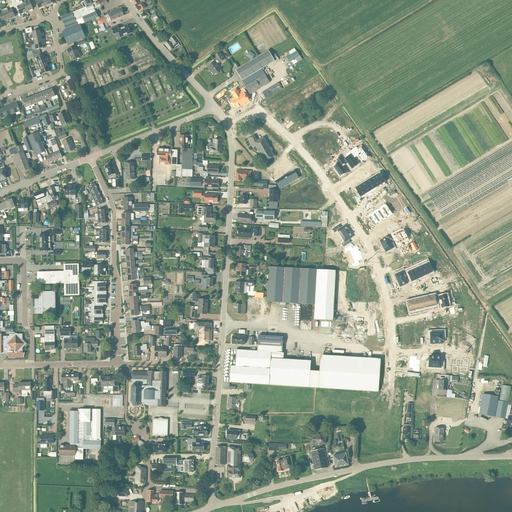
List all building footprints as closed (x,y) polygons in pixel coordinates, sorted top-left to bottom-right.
[(19,10),(20,14),(27,12),(23,4),(22,0),(16,3),(14,0),(10,0),(11,0),(14,7),(15,8),(16,8),(17,11),(19,10)] [(45,6),(42,0),(37,0),(36,1),(39,8),(45,6)] [(66,30),(67,32),(75,28),(80,25),(84,23),(98,17),(96,12),(95,12),(94,9),(101,6),(101,7),(107,2),(105,0),(98,0),(97,1),(92,4),(92,5),(86,7),(61,17),(66,30)] [(134,0),(132,2),(139,12),(145,7),(142,3),(140,5),(136,0),(140,0),(143,3),(146,0),(134,0)] [(23,4),(27,12),(33,9),(29,1),(23,4)] [(5,12),(9,19),(15,17),(12,9),(8,11),(7,8),(4,9),(6,12),(5,12)] [(99,29),(100,32),(105,30),(103,24),(107,22),(124,15),(121,9),(109,14),(96,19),(99,25),(101,28),(99,29)] [(0,19),(1,19),(2,22),(9,19),(5,12),(0,14),(0,19)] [(62,32),(67,45),(85,37),(80,25),(75,28),(67,32),(66,30),(62,32)] [(118,26),(111,29),(114,34),(118,32),(120,37),(131,33),(128,26),(119,29),(118,26)] [(29,35),(30,38),(33,38),(41,36),(44,36),(43,33),(40,33),(40,30),(32,32),(33,35),(29,35)] [(164,43),(170,51),(174,49),(175,50),(180,45),(178,42),(173,36),(170,38),(170,39),(168,40),(164,43)] [(32,50),(33,54),(40,52),(39,49),(43,48),(43,45),(46,44),(45,41),(34,44),(36,49),(32,50)] [(69,53),(72,61),(80,57),(75,46),(66,50),(68,54),(69,53)] [(290,55),(286,57),(289,63),(300,56),(296,51),(294,48),(289,52),(290,55)] [(268,50),(235,70),(241,81),(262,69),(275,61),(268,50)] [(255,55),(249,51),(246,56),(252,60),(255,55)] [(36,58),(38,63),(48,59),(47,57),(44,58),(43,54),(41,55),(40,52),(33,54),(34,58),(36,58)] [(210,70),(214,75),(221,70),(217,64),(219,63),(225,59),(220,52),(214,56),(217,60),(215,61),(207,67),(209,70),(210,70)] [(38,63),(40,68),(47,66),(46,63),(49,62),(48,59),(38,63)] [(31,72),(34,78),(37,76),(36,74),(41,72),(42,74),(49,72),(48,68),(51,67),(50,65),(47,66),(40,68),(40,69),(35,71),(34,71),(31,72)] [(64,93),(65,97),(76,93),(71,80),(66,82),(67,83),(63,85),(63,86),(61,86),(61,87),(59,88),(60,90),(64,88),(66,92),(64,93)] [(261,91),(265,98),(282,89),(279,82),(261,91)] [(49,98),(50,100),(52,99),(51,97),(55,96),(52,89),(46,91),(49,98)] [(43,101),(44,103),(46,102),(45,100),(49,98),(46,91),(40,93),(43,101)] [(324,91),(289,111),(296,123),(331,103),(324,91)] [(230,102),(234,109),(249,100),(244,92),(234,97),(235,99),(230,102)] [(34,96),(37,103),(43,101),(40,93),(34,96)] [(31,105),(32,107),(34,106),(34,104),(37,103),(34,96),(29,98),(32,105),(31,105)] [(112,97),(101,96),(101,108),(107,108),(107,104),(110,104),(110,101),(112,101),(112,97)] [(25,106),(27,110),(29,109),(28,106),(31,105),(32,105),(29,98),(23,100),(25,106)] [(275,108),(281,111),(281,110),(284,112),(287,107),(279,102),(278,104),(277,103),(275,108)] [(17,103),(10,105),(13,114),(20,111),(17,103)] [(10,105),(3,108),(6,116),(13,114),(10,105)] [(60,119),(62,125),(70,122),(66,113),(58,116),(56,117),(55,114),(49,116),(52,123),(58,120),(57,120),(60,119)] [(38,117),(23,123),(25,128),(40,122),(38,117)] [(347,123),(328,134),(335,145),(353,134),(347,123)] [(288,148),(280,131),(277,133),(273,126),(267,129),(278,153),(288,148)] [(38,132),(28,136),(30,141),(31,145),(36,143),(41,141),(38,132)] [(59,140),(67,137),(65,132),(57,135),(59,140)] [(255,146),(264,162),(274,156),(271,152),(268,146),(263,137),(257,141),(254,135),(248,139),(253,148),(255,146)] [(28,151),(33,149),(31,145),(30,141),(28,136),(23,138),(25,145),(27,150),(28,151)] [(190,141),(188,140),(188,136),(180,136),(180,144),(181,144),(182,150),(181,165),(177,165),(176,165),(176,171),(176,176),(186,177),(192,177),(193,160),(193,154),(193,149),(188,149),(188,145),(190,143),(190,141)] [(329,149),(322,136),(314,141),(322,153),(329,149)] [(70,138),(62,141),(67,153),(74,150),(70,138)] [(51,139),(48,140),(49,144),(55,160),(62,157),(60,151),(59,151),(56,152),(54,147),(57,146),(57,145),(55,141),(52,142),(51,139)] [(210,152),(221,153),(222,139),(213,139),(213,143),(210,143),(207,146),(207,149),(208,150),(210,150),(210,152)] [(41,141),(36,143),(31,145),(33,149),(35,155),(45,151),(41,141)] [(46,156),(49,162),(55,160),(49,144),(48,145),(51,154),(46,156)] [(21,145),(16,147),(25,170),(30,169),(26,159),(30,158),(29,153),(24,154),(23,152),(27,150),(25,145),(21,146),(21,145)] [(14,155),(21,172),(25,170),(16,147),(9,150),(11,155),(14,154),(14,155)] [(159,164),(176,165),(177,165),(178,150),(171,150),(157,149),(156,158),(160,158),(159,164)] [(350,154),(344,158),(352,168),(357,164),(353,158),(355,156),(351,150),(348,152),(350,154)] [(359,151),(354,154),(357,158),(360,156),(363,161),(364,160),(365,160),(368,158),(367,158),(368,157),(363,150),(360,152),(359,151)] [(147,160),(147,170),(151,170),(151,155),(142,155),(142,160),(147,160)] [(339,162),(334,166),(341,176),(346,172),(341,165),(344,163),(339,157),(336,159),(339,162)] [(112,162),(104,165),(109,176),(116,173),(112,162)] [(128,172),(135,171),(134,163),(124,163),(125,170),(128,170),(128,172)] [(218,174),(219,165),(207,165),(207,172),(203,171),(203,167),(198,167),(197,171),(201,172),(200,176),(208,176),(208,173),(218,174)] [(293,168),(290,170),(295,178),(298,176),(293,168)] [(135,179),(135,171),(128,172),(128,170),(125,170),(125,179),(135,179)] [(236,181),(240,182),(241,179),(248,179),(248,175),(251,175),(251,171),(236,170),(236,181)] [(290,170),(286,172),(291,180),(295,178),(290,170)] [(286,172),(283,174),(288,182),(291,180),(286,172)] [(283,174),(280,176),(285,184),(288,182),(283,174)] [(379,174),(374,177),(380,187),(385,184),(379,174)] [(374,177),(369,180),(376,190),(380,187),(374,177)] [(204,187),(219,188),(219,181),(205,180),(202,180),(202,178),(190,178),(190,186),(201,186),(201,185),(205,185),(204,187)] [(277,178),(274,180),(279,188),(282,186),(277,178)] [(369,180),(365,182),(371,193),(376,190),(369,180)] [(365,182),(360,185),(366,195),(371,193),(365,182)] [(87,186),(90,193),(97,190),(94,183),(87,186)] [(385,195),(393,190),(389,184),(386,186),(389,190),(384,193),(385,195)] [(360,185),(355,188),(362,198),(366,195),(360,185)] [(47,188),(51,199),(58,197),(56,192),(59,191),(59,187),(54,187),(54,186),(47,188)] [(71,199),(75,199),(75,186),(64,186),(64,195),(71,195),(71,199)] [(43,190),(33,194),(36,201),(37,204),(41,203),(42,204),(44,203),(46,206),(45,206),(46,210),(49,209),(58,205),(56,200),(58,199),(58,197),(51,199),(47,188),(43,190)] [(270,189),(269,201),(277,202),(278,190),(270,189)] [(90,193),(93,199),(100,196),(97,190),(90,193)] [(218,195),(205,194),(205,195),(202,195),(202,191),(194,191),(193,197),(201,197),(201,198),(204,198),(204,203),(210,203),(210,202),(217,203),(218,195)] [(250,207),(257,208),(257,199),(250,199),(250,200),(247,200),(247,196),(241,195),(240,204),(246,204),(250,204),(250,207)] [(103,203),(100,196),(93,199),(96,206),(103,203)] [(134,211),(149,211),(154,211),(154,205),(149,205),(149,204),(134,204),(132,204),(132,198),(124,198),(124,209),(131,209),(131,208),(134,208),(134,211)] [(24,208),(24,211),(28,211),(27,199),(23,199),(23,200),(17,200),(18,208),(24,208)] [(6,202),(0,204),(0,219),(4,219),(3,216),(6,215),(5,213),(9,211),(9,209),(14,207),(11,200),(6,202)] [(192,204),(178,203),(177,213),(182,213),(182,208),(192,209),(192,204)] [(385,203),(381,206),(388,216),(392,213),(385,203)] [(381,206),(377,209),(383,219),(388,216),(381,206)] [(84,214),(84,218),(105,216),(104,209),(97,210),(98,214),(95,214),(95,216),(88,216),(88,214),(84,214)] [(377,209),(372,212),(379,222),(383,219),(377,209)] [(264,221),(274,221),(274,211),(264,211),(256,210),(255,218),(264,218),(264,221)] [(372,212),(367,216),(373,226),(379,222),(372,212)] [(237,222),(254,224),(254,219),(251,219),(252,215),(238,214),(237,222)] [(210,215),(205,215),(204,222),(202,222),(202,225),(200,225),(199,230),(207,230),(208,225),(206,225),(206,222),(215,223),(216,215),(210,215)] [(416,223),(409,226),(412,232),(409,234),(412,239),(415,238),(414,237),(421,234),(416,223)] [(339,225),(332,229),(334,232),(337,230),(341,236),(349,231),(345,225),(340,228),(339,225)] [(238,237),(250,238),(250,235),(254,236),(259,237),(260,229),(254,229),(251,229),(238,228),(238,231),(237,232),(237,233),(238,234),(238,237)] [(349,231),(341,236),(345,242),(342,244),(344,247),(350,243),(348,240),(352,237),(349,231)] [(405,231),(399,234),(404,243),(407,242),(408,243),(410,242),(405,231)] [(202,252),(208,253),(208,247),(214,248),(215,236),(203,235),(203,233),(198,233),(198,242),(202,242),(202,241),(204,242),(204,247),(203,247),(193,246),(193,247),(190,246),(190,250),(202,251),(202,252)] [(39,235),(39,242),(51,242),(51,234),(39,235)] [(399,234),(394,237),(399,247),(402,246),(401,244),(404,243),(399,234)] [(387,237),(381,241),(386,252),(392,249),(393,251),(396,249),(393,243),(391,245),(387,237)] [(51,242),(39,242),(40,252),(51,251),(51,242)] [(0,244),(0,254),(3,254),(5,254),(5,257),(12,257),(12,250),(7,251),(7,249),(7,245),(5,245),(2,245),(0,244)] [(237,247),(237,256),(243,256),(247,257),(247,251),(249,251),(250,246),(243,245),(243,247),(237,247)] [(351,245),(344,249),(346,252),(349,250),(352,256),(360,253),(357,246),(352,248),(351,245)] [(204,268),(213,269),(213,264),(215,265),(216,260),(213,260),(214,259),(208,258),(208,257),(202,257),(202,253),(189,253),(186,253),(186,256),(200,257),(200,260),(204,260),(204,268)] [(355,263),(351,264),(352,267),(355,267),(360,264),(359,261),(363,259),(360,253),(352,256),(355,263)] [(83,261),(83,268),(82,268),(82,270),(87,270),(87,268),(93,268),(93,261),(83,261)] [(428,263),(423,265),(427,274),(432,272),(428,263)] [(64,283),(64,295),(79,295),(79,264),(64,264),(64,271),(38,272),(38,284),(64,283)] [(236,275),(245,275),(246,264),(236,264),(236,268),(237,268),(236,275)] [(98,272),(98,275),(105,275),(105,265),(98,265),(95,265),(95,272),(98,272)] [(423,265),(418,268),(423,276),(427,274),(423,265)] [(402,271),(395,275),(400,286),(407,283),(403,275),(406,274),(403,268),(401,269),(402,271)] [(418,268),(414,270),(418,279),(423,276),(418,268)] [(355,269),(355,272),(356,273),(356,280),(368,281),(368,273),(361,273),(361,270),(355,269)] [(414,270),(408,273),(412,281),(418,279),(414,270)] [(184,293),(184,271),(171,271),(171,280),(172,280),(172,286),(174,286),(174,293),(184,293)] [(202,289),(206,289),(206,286),(212,287),(213,278),(206,278),(206,279),(202,278),(202,289)] [(286,279),(286,291),(293,291),(293,285),(296,285),(296,278),(293,278),(293,279),(286,279)] [(244,293),(246,293),(246,286),(253,286),(254,279),(246,279),(246,283),(235,282),(235,285),(235,292),(244,293)] [(297,283),(297,289),(300,289),(299,294),(300,294),(300,295),(303,295),(303,294),(305,294),(306,283),(297,283)] [(306,283),(305,294),(307,294),(307,295),(310,295),(311,295),(311,290),(314,290),(315,284),(306,283)] [(333,283),(333,290),(336,290),(335,297),(343,297),(343,285),(336,285),(336,283),(333,283)] [(315,284),(314,290),(317,290),(317,295),(318,295),(317,296),(320,296),(321,295),(323,295),(324,284),(315,284)] [(324,284),(323,295),(325,295),(325,296),(328,296),(328,295),(329,295),(329,290),(332,291),(332,285),(324,284)] [(281,286),(273,286),(272,298),(270,297),(270,301),(276,301),(276,298),(280,298),(281,286)] [(360,286),(360,289),(361,289),(361,296),(373,297),(373,289),(366,289),(367,286),(360,286)] [(35,309),(35,314),(43,314),(43,313),(56,313),(55,291),(39,292),(39,299),(34,299),(35,309)] [(457,305),(466,303),(465,300),(467,299),(466,294),(464,295),(463,291),(456,293),(457,300),(456,300),(457,305)] [(198,306),(207,307),(207,300),(199,299),(199,294),(192,294),(192,302),(198,302),(198,306)] [(446,296),(439,297),(442,308),(448,306),(446,296)] [(413,301),(407,302),(410,311),(415,310),(413,301)] [(233,314),(245,314),(245,304),(235,304),(235,309),(233,309),(233,314)] [(271,314),(283,314),(283,307),(276,307),(276,304),(270,304),(270,307),(271,307),(271,314)] [(191,318),(197,318),(198,314),(207,314),(207,307),(198,306),(197,311),(191,310),(191,318)] [(94,324),(98,324),(98,322),(103,322),(103,317),(102,317),(102,316),(91,316),(91,321),(94,321),(94,324)] [(201,334),(211,334),(212,323),(196,323),(195,331),(198,331),(201,331),(201,334)] [(77,339),(77,336),(71,336),(71,328),(61,328),(60,336),(65,336),(64,348),(77,348),(77,339)] [(44,329),(45,350),(50,350),(50,349),(55,349),(54,329),(44,329)] [(436,330),(427,330),(427,339),(430,339),(430,344),(431,344),(434,344),(437,344),(436,330)] [(445,330),(436,330),(437,344),(439,343),(439,344),(442,344),(442,343),(443,343),(442,338),(445,338),(445,330)] [(198,345),(205,345),(205,341),(211,341),(211,334),(201,334),(201,331),(198,331),(198,345)] [(17,333),(14,333),(14,332),(9,332),(9,334),(9,336),(1,336),(1,334),(0,334),(0,351),(1,352),(8,353),(9,358),(23,358),(24,353),(22,353),(22,348),(27,343),(22,339),(22,334),(17,334),(17,333)] [(231,336),(231,344),(244,345),(244,336),(231,336)] [(84,352),(90,352),(90,347),(97,347),(97,341),(95,341),(95,338),(85,338),(85,341),(85,343),(84,343),(84,352)] [(257,351),(236,349),(235,366),(230,365),(229,382),(269,385),(270,359),(283,359),(284,353),(282,353),(282,342),(257,341),(257,351)] [(146,350),(147,350),(147,344),(142,345),(142,346),(140,346),(133,346),(134,356),(140,356),(140,350),(146,350)] [(173,347),(173,357),(181,358),(182,347),(173,347)] [(426,361),(425,369),(434,370),(435,356),(433,356),(433,355),(430,355),(430,356),(429,356),(429,361),(426,361)] [(435,356),(434,370),(443,370),(444,362),(441,362),(441,357),(441,356),(438,356),(435,356)] [(408,362),(408,364),(409,365),(408,369),(411,369),(411,370),(412,370),(411,373),(418,374),(420,361),(417,361),(417,358),(414,358),(414,357),(413,357),(413,358),(410,358),(409,362),(408,362)] [(453,364),(452,371),(458,372),(458,367),(469,368),(470,359),(464,358),(464,359),(457,358),(457,364),(453,364)] [(138,406),(140,401),(142,402),(142,403),(144,403),(145,404),(147,404),(148,405),(158,405),(165,405),(166,372),(147,371),(147,372),(131,372),(131,379),(131,380),(133,382),(134,382),(134,383),(131,387),(131,401),(133,406),(138,406)] [(70,375),(70,386),(73,385),(73,381),(78,381),(78,374),(70,375)] [(70,388),(70,386),(70,375),(61,375),(61,383),(64,383),(64,388),(70,388)] [(451,381),(452,376),(445,375),(445,378),(440,378),(440,380),(439,380),(438,385),(437,385),(437,388),(438,389),(447,390),(447,382),(450,382),(450,381),(451,381)] [(97,383),(97,392),(103,392),(103,390),(108,390),(108,376),(101,376),(101,383),(97,383)] [(113,390),(113,392),(119,391),(119,383),(114,383),(114,376),(108,376),(108,390),(113,390)] [(202,386),(208,386),(208,376),(202,376),(199,376),(198,381),(202,382),(202,386)] [(483,387),(489,388),(491,381),(479,378),(476,390),(482,392),(483,387)] [(3,403),(3,407),(8,406),(8,401),(9,401),(8,393),(4,393),(4,392),(4,383),(0,383),(0,391),(1,392),(1,396),(3,396),(3,401),(4,401),(5,403),(3,403)] [(22,396),(25,396),(24,383),(18,383),(18,384),(13,384),(13,392),(19,391),(19,390),(22,390),(22,396)] [(511,425),(511,414),(509,414),(511,403),(508,402),(498,400),(498,396),(482,393),(479,414),(505,419),(505,418),(508,419),(506,425),(511,426),(511,425)] [(112,407),(122,407),(122,396),(112,395),(112,407)] [(227,408),(235,409),(235,403),(238,403),(238,399),(235,399),(235,398),(228,397),(227,408)] [(36,411),(44,411),(45,402),(37,402),(36,411)] [(454,417),(464,419),(467,405),(456,403),(454,417)] [(75,459),(83,459),(83,449),(101,449),(101,441),(99,441),(99,438),(100,438),(100,409),(92,409),(92,411),(90,411),(90,409),(78,409),(78,411),(70,411),(69,443),(70,443),(70,445),(59,445),(59,455),(75,455),(75,459)] [(450,424),(450,412),(437,411),(436,424),(450,424)] [(111,435),(124,435),(124,429),(124,427),(115,427),(114,427),(114,426),(115,426),(115,419),(105,419),(104,419),(104,425),(105,425),(105,426),(112,426),(112,427),(111,435)] [(168,435),(168,419),(154,419),(154,435),(168,435)] [(199,428),(195,428),(195,436),(207,436),(207,428),(203,428),(203,427),(199,427),(199,428)] [(403,428),(402,438),(403,438),(410,439),(411,428),(410,428),(404,428),(403,428)] [(435,428),(434,441),(443,442),(444,429),(435,428)] [(236,436),(240,436),(240,431),(232,430),(232,431),(227,430),(226,433),(226,434),(225,437),(226,438),(226,439),(236,440),(236,436)] [(413,430),(413,439),(420,440),(421,431),(413,430)] [(312,439),(315,446),(318,445),(319,445),(325,444),(326,437),(320,435),(317,433),(312,439)] [(40,444),(53,444),(53,435),(40,435),(40,444)] [(204,451),(204,443),(195,443),(195,439),(187,439),(187,446),(192,446),(192,451),(204,451)] [(166,452),(166,446),(170,446),(170,440),(162,440),(162,444),(154,444),(154,452),(166,452)] [(329,446),(331,454),(345,451),(344,443),(329,446)] [(215,465),(225,465),(225,447),(216,446),(215,465)] [(227,477),(240,478),(240,451),(239,451),(239,448),(234,448),(234,447),(228,447),(227,477)] [(324,449),(311,451),(315,470),(328,468),(324,449)] [(245,462),(251,463),(254,458),(252,453),(246,452),(243,457),(245,462)] [(333,456),(335,468),(348,465),(345,453),(333,456)] [(193,460),(177,460),(176,457),(163,457),(163,465),(175,465),(175,466),(180,466),(180,472),(184,471),(184,472),(193,472),(193,460)] [(276,461),(278,471),(283,470),(283,469),(289,468),(287,458),(283,459),(283,460),(276,461)] [(135,483),(145,483),(146,469),(141,469),(141,466),(136,466),(135,483)] [(146,501),(157,502),(157,495),(154,494),(154,491),(147,490),(146,501)] [(176,492),(175,504),(183,504),(183,493),(176,492)] [(142,511),(143,501),(130,501),(129,511),(142,511)]
